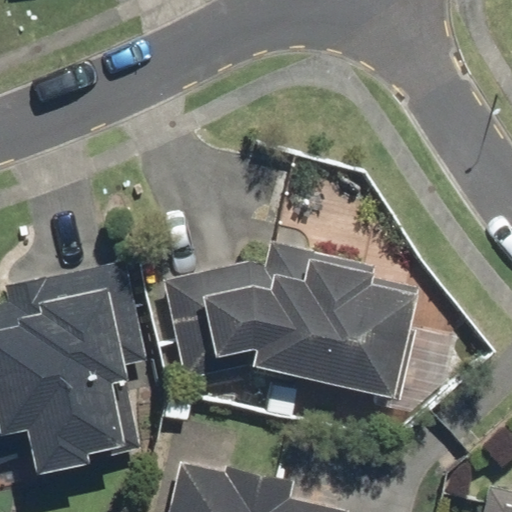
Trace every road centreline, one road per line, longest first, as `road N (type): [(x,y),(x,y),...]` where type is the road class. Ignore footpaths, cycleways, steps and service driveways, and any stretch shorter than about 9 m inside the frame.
road 1 (residential): [(0,131),(290,0)]
road 2 (residential): [(511,212),(375,0)]
